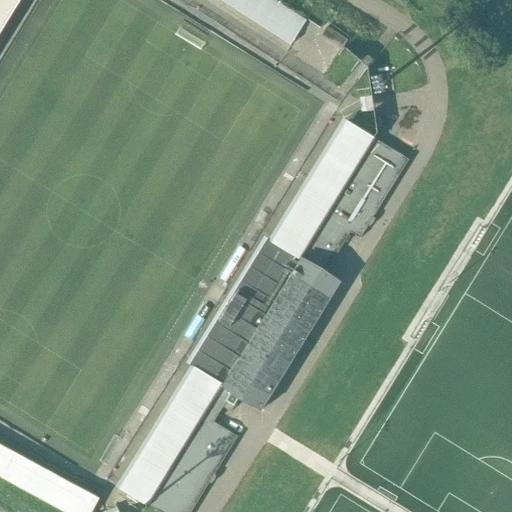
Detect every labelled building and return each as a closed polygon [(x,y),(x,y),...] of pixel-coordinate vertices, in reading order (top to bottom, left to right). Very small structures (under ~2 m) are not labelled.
[(0,0),(0,45),(28,0),(0,0)] [(293,50),(307,23),(271,0),(215,0),(219,2),(293,50)] [(342,50),(348,40),(327,27),(321,37),(342,50)] [(409,160),(375,138),(351,123),(274,248),(268,245),(239,292),(238,291),(235,295),(236,296),(253,307),(245,320),(245,321),(226,309),(224,313),(225,314),(196,362),(202,366),(125,491),(134,497),(149,505),(160,511),(191,511),(238,436),(214,422),(223,406),(231,411),(240,396),(262,410),(297,353),(298,354),(311,347),(307,339),(306,339),(341,282),(326,273),(351,232),(361,238),(409,160)] [(236,260),(223,280),(229,284),(241,263),(236,260)] [(208,305),(195,326),(200,329),(213,309),(208,305)] [(0,448),(0,480),(57,511),(96,511),(101,504),(0,448)]
